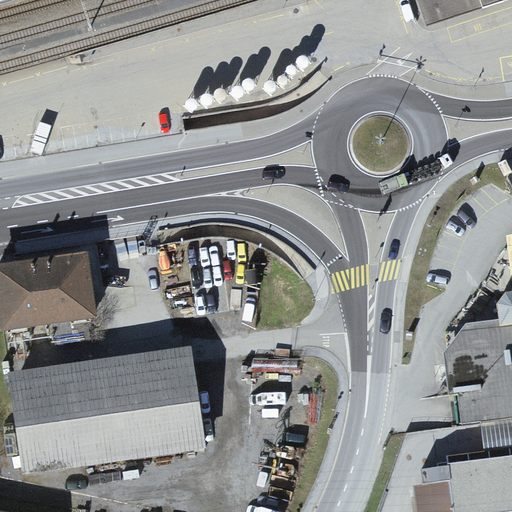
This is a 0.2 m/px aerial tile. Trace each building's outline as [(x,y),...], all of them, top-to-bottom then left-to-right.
[(511,0),(412,0),(422,31),(511,1),(511,0)] [(511,230),(511,231),(511,238),(511,294),(493,297),(497,323),(461,330),(442,357),(452,433),(511,424),(511,230)] [(91,252),(0,264),(0,332),(100,319),(91,252)] [(190,356),(8,381),(20,472),(203,448),(190,356)] [(511,511),(511,459),(440,468),(443,495),(445,511),(511,511)] [(445,511),(443,495),(410,499),(411,511),(445,511)]
